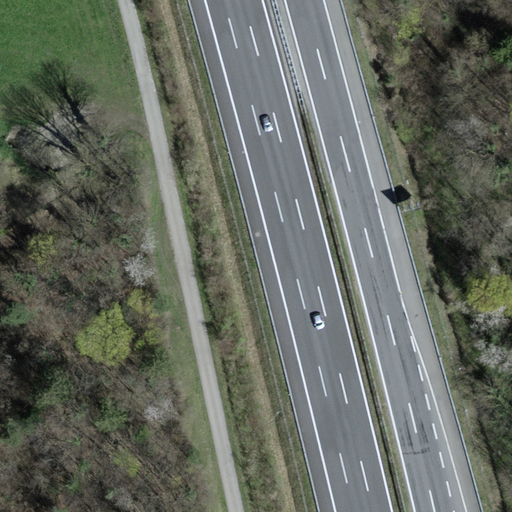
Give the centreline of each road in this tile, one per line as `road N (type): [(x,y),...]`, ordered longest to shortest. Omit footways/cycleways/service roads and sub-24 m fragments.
road 1 (motorway): [(232,0),(363,511)]
road 2 (motorway): [(435,511),(305,0)]
